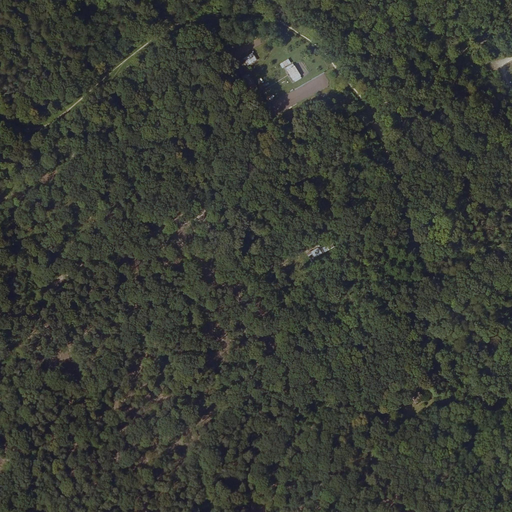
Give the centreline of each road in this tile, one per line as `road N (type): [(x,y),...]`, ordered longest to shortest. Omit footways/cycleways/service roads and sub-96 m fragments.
road 1 (track): [(511,34),(200,190),(436,511)]
road 2 (track): [(0,183),(200,190)]
road 3 (track): [(118,0),(0,109)]
